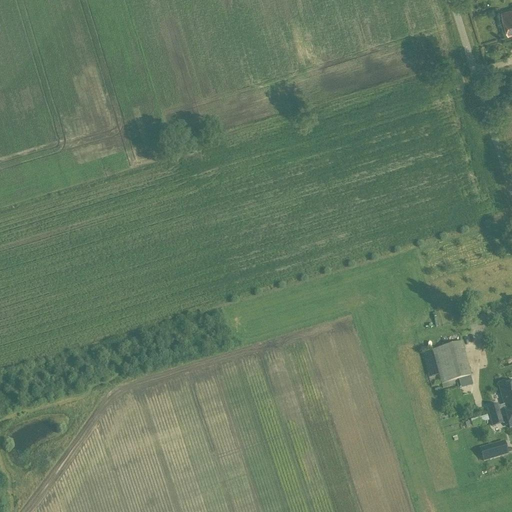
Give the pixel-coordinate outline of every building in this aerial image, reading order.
[(509,36),(511,34),(511,9),(502,13),(509,36)] [(462,343),(432,351),(441,386),(441,385),(454,382),(471,378),(462,343)] [(497,406),(488,409),(494,430),(503,427),(501,419),(506,417),(509,429),(511,428),(511,384),(499,388),(504,406),(498,408),(497,406)] [(488,415),(471,420),(473,425),(489,420),(488,415)] [(481,456),(498,450),(494,439),(477,444),(481,456)]
